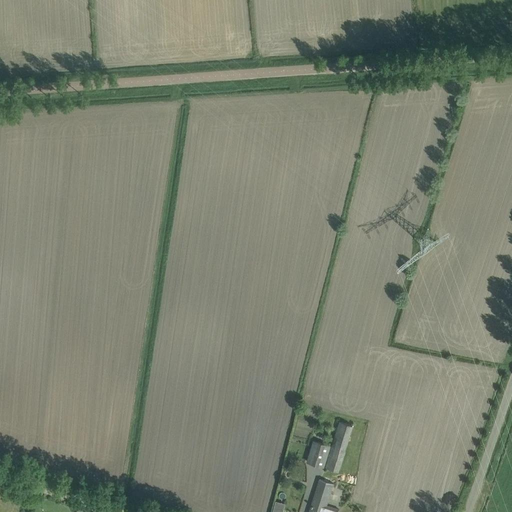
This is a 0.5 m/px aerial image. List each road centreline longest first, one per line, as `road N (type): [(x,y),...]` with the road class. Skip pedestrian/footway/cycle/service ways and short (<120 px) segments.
road 1 (unclassified): [(0,91),(511,54)]
road 2 (unclassified): [(134,511),(0,466)]
road 3 (unclassified): [(466,511),(511,382)]
